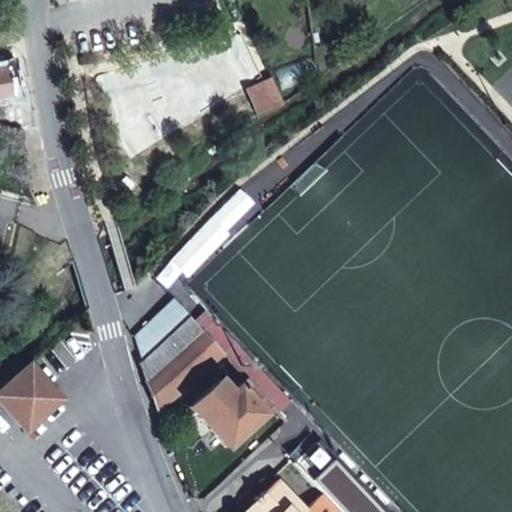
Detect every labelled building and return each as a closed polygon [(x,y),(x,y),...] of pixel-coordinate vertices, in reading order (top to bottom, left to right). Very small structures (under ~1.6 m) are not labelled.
[(8,66),(0,67),(0,98),(14,96),(8,66)] [(283,104),(270,77),(246,88),(259,116),(283,104)] [(19,133),(0,127),(0,143),(22,149),(19,133)] [(188,316),(172,299),(132,338),(140,361),(188,316)] [(288,400),(205,312),(194,322),(222,353),(245,377),(272,404),(277,410),(288,400)] [(194,322),(188,316),(140,361),(138,363),(156,410),(222,353),(194,322)] [(62,399),(29,364),(0,389),(0,403),(26,432),(62,399)] [(245,377),(241,372),(224,387),(229,392),(245,377)] [(272,404),(245,377),(237,385),(263,413),(272,404)] [(263,413),(237,385),(229,392),(224,387),(217,379),(187,406),(192,412),(200,420),(219,441),(225,447),(263,413)] [(200,420),(192,412),(183,421),(209,449),(219,441),(200,420)] [(375,511),(343,478),(339,482),(336,478),(316,458),(301,471),(323,494),(340,511),(375,511)] [(305,511),(276,480),(247,507),(252,511),(305,511)] [(340,511),(323,494),(305,511),(306,511),(340,511)]
